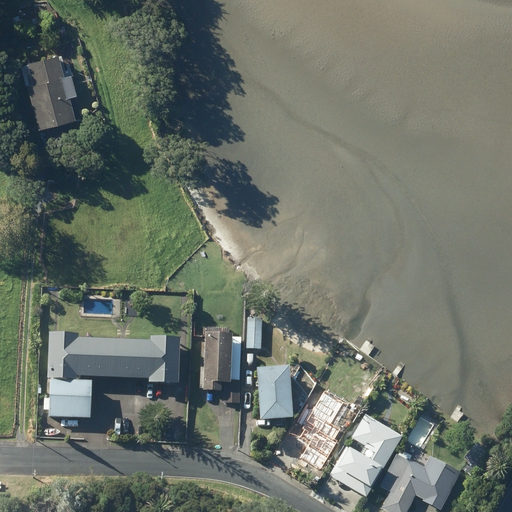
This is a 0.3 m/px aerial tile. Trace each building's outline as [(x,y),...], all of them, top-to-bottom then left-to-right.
[(67,41),(63,26),(58,28),(62,43),(67,41)] [(24,61),(29,83),(23,85),(34,127),(71,118),(54,53),(24,61)] [(245,318),(244,348),(259,349),(260,319),(245,318)] [(226,380),(227,334),(202,333),(200,391),(217,392),(218,384),(222,384),(221,402),(237,402),(238,381),(226,380)] [(73,376),(145,379),(145,384),(174,385),(176,339),(146,337),(146,341),(74,338),(74,335),(45,334),(43,379),(72,380),(73,376)] [(285,367),(253,370),(256,421),(289,419),(285,367)] [(38,408),(44,408),(44,417),(85,418),(87,382),(45,381),(44,396),(39,396),(38,408)] [(324,431),(334,414),(328,410),(333,402),(331,395),(324,391),(318,393),(295,432),(304,437),(308,431),(313,434),(299,458),(318,469),(336,438),(324,431)] [(363,475),(379,447),(357,435),(361,428),(354,423),(345,439),(352,442),(335,475),(365,491),(371,480),(363,475)] [(465,458),(478,470),(487,460),(474,448),(465,458)] [(378,487),(388,493),(380,508),(386,511),(405,511),(414,496),(438,510),(458,472),(429,457),(422,468),(396,454),(378,487)]
